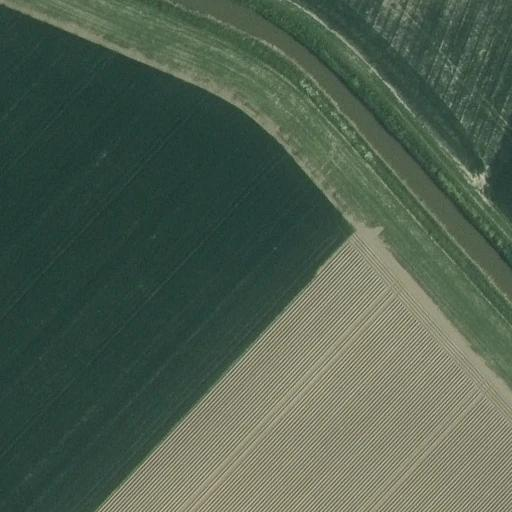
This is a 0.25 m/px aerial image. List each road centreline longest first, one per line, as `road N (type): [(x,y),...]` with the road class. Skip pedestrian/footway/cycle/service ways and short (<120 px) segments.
road 1 (track): [(91,0),(229,58),(270,84),(511,340)]
road 2 (track): [(511,228),(334,35),(283,0)]
